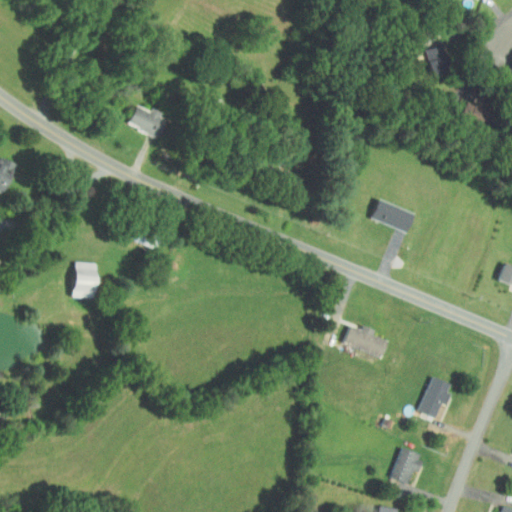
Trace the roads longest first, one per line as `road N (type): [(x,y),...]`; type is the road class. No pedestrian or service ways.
road 1 (tertiary): [(0,90),(117,170),(511,336)]
road 2 (residential): [(511,353),(449,511)]
